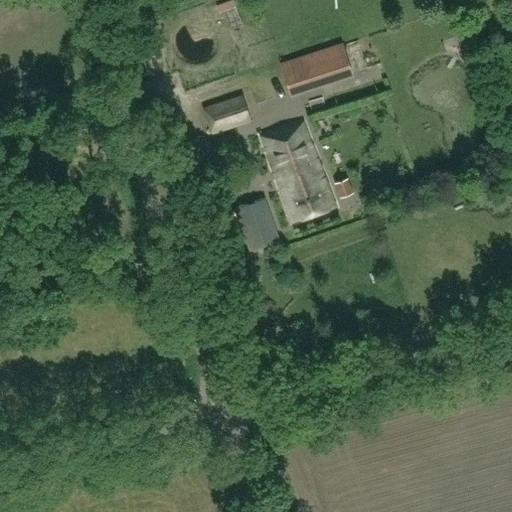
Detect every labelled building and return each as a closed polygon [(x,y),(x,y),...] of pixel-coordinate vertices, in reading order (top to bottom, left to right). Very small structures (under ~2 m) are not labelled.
[(219,12),(234,6),(231,0),(217,5),(219,12)] [(226,17),(228,30),(247,26),(244,13),(226,17)] [(359,78),(349,43),(286,61),(296,96),(359,78)] [(170,84),(176,106),(193,101),(187,79),(170,84)] [(241,97),(204,110),(212,133),(249,120),(241,97)] [(302,124),(261,139),(291,223),(335,207),(302,124)] [(334,184),(340,198),(352,193),(347,179),(334,184)] [(263,198),(233,210),(249,251),(279,240),(263,198)] [(22,314),(36,310),(33,300),(19,304),(22,314)]
